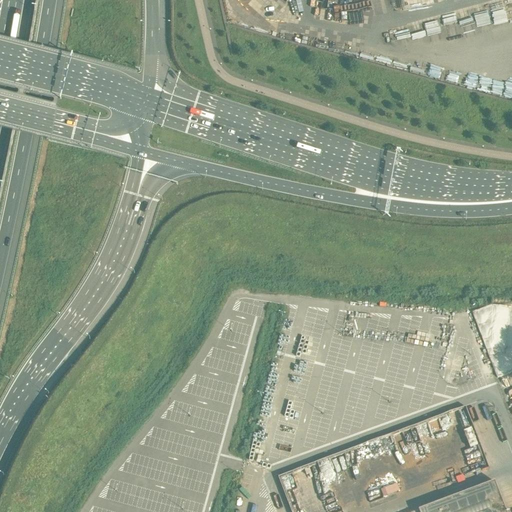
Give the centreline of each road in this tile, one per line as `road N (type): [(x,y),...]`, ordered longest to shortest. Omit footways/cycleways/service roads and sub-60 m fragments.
road 1 (secondary): [(511,190),(427,186),(148,100)]
road 2 (secondary): [(146,152),(406,208),(511,209)]
road 3 (motorway): [(0,429),(118,253),(146,152)]
road 4 (motorway): [(0,258),(50,0)]
road 5 (primary): [(148,100),(0,61)]
road 6 (primary): [(0,112),(146,152)]
road 7 (unknown): [(511,41),(453,55),(371,40)]
